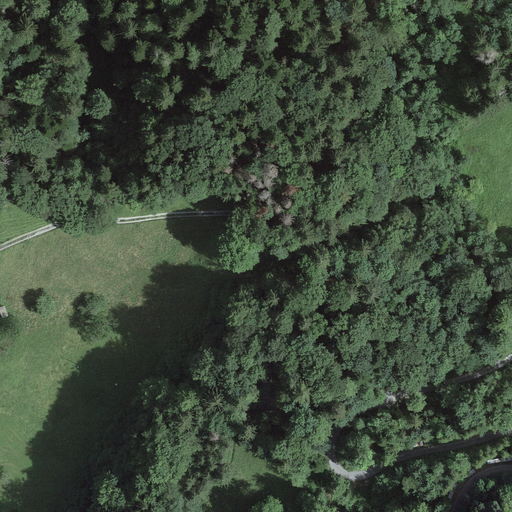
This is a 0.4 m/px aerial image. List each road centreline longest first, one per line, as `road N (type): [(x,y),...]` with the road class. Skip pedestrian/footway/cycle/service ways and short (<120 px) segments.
road 1 (track): [(0,249),(74,219),(182,210),(384,221),(511,252)]
road 2 (residential): [(511,356),(357,412),(332,443),(337,468),(350,475),(399,455),(511,432)]
